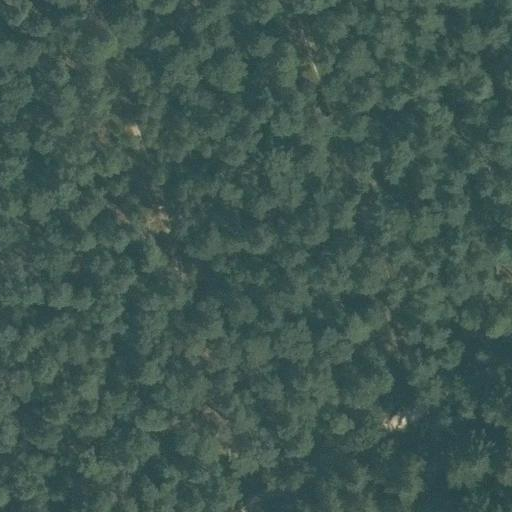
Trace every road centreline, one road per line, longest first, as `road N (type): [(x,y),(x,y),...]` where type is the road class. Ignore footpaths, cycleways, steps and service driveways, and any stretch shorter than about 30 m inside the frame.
road 1 (track): [(94,0),(240,501)]
road 2 (track): [(291,0),(418,397)]
road 3 (track): [(220,511),(418,397),(511,356)]
